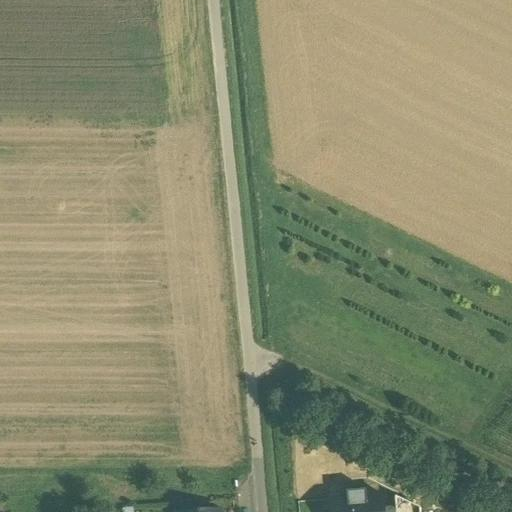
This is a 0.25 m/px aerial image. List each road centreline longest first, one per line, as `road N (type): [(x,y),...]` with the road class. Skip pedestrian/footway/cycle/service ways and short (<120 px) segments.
road 1 (track): [(213,0),(257,492)]
road 2 (track): [(511,473),(296,370),(249,367)]
